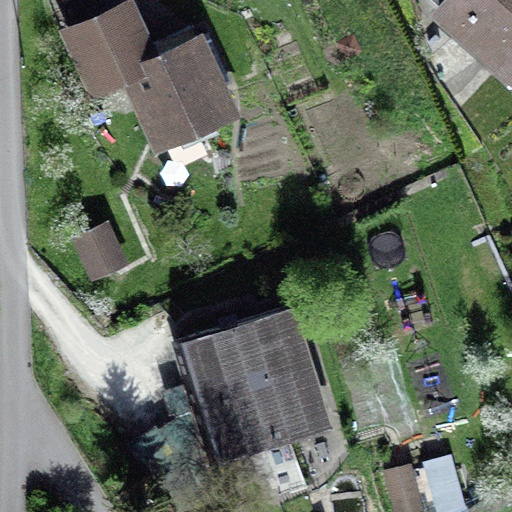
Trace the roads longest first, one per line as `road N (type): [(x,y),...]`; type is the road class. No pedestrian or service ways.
road 1 (residential): [(1,0),(6,366)]
road 2 (residential): [(6,366),(110,511)]
